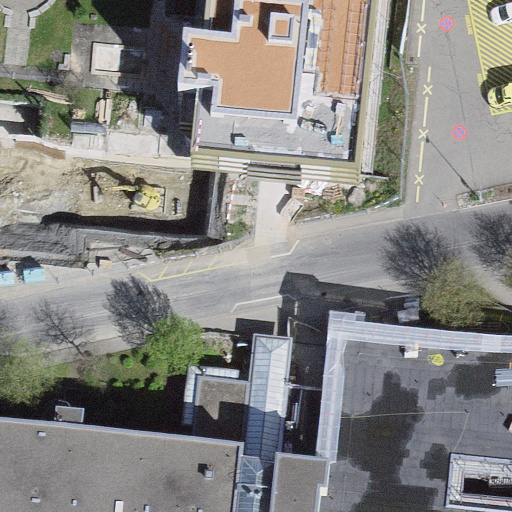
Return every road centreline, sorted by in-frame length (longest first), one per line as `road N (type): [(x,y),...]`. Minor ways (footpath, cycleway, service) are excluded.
road 1 (residential): [(0,341),(191,288),(511,230)]
road 2 (unknown): [(468,0),(462,239)]
